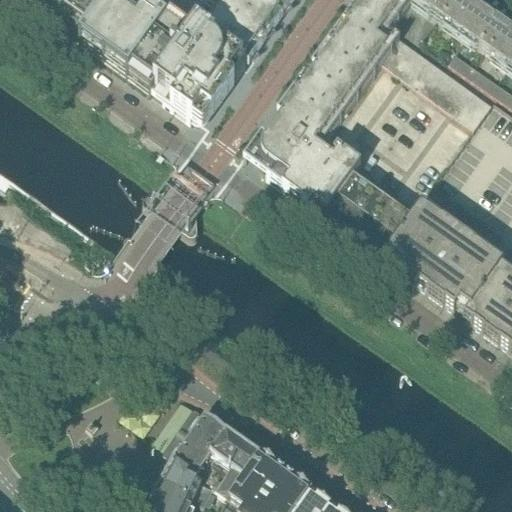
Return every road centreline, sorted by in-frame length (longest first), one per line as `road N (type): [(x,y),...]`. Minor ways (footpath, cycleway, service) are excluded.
road 1 (residential): [(511,386),(210,166)]
road 2 (residential): [(210,166),(0,16)]
road 3 (residential): [(371,511),(168,370)]
road 4 (residential): [(210,166),(329,0)]
road 5 (residential): [(210,166),(111,303)]
